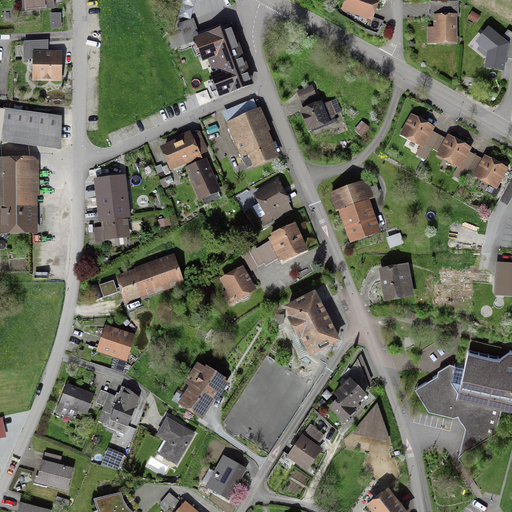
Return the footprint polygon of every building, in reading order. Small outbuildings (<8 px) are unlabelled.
[(36,6),(36,10),(53,8),(52,0),(21,0),(22,7),(36,6)] [(376,0),(346,0),(344,8),(370,18),(376,0)] [(444,2),(444,17),(435,17),(435,42),(454,42),(454,17),(458,17),(457,2),(444,2)] [(483,68),(503,72),(508,43),(487,26),(475,41),(486,50),(483,68)] [(219,93),(220,95),(249,83),(233,40),(230,42),(225,30),(199,40),(196,41),(201,53),(203,52),(215,82),(219,93)] [(59,55),(46,55),(34,54),(34,55),(34,79),(59,80),(59,55)] [(246,169),(273,158),(250,104),(229,114),(233,123),(227,125),(246,169)] [(319,104),(304,111),(302,112),(309,130),(327,122),(325,118),(332,115),(327,104),(320,107),(319,104)] [(0,141),(58,150),(58,118),(4,111),(0,110),(0,141)] [(413,119),(411,118),(402,135),(421,146),(422,144),(431,129),(420,123),(413,119)] [(206,152),(198,134),(163,149),(171,167),(185,161),(188,167),(200,162),(197,156),(206,152)] [(448,138),(440,154),(439,156),(458,166),(459,165),(467,149),(457,143),(451,140),(448,138)] [(485,159),(476,174),(475,176),(495,187),(504,170),(494,164),(488,161),(485,159)] [(0,208),(1,209),(2,230),(30,229),(29,160),(0,160),(0,208)] [(204,160),(200,162),(188,167),(186,168),(199,197),(216,189),(204,160)] [(367,182),(337,193),(354,240),(373,233),(368,219),(371,218),(370,215),(367,216),(362,202),(373,199),(372,196),(378,194),(375,187),(369,189),(367,182)] [(280,190),(276,183),(256,194),(261,202),(252,207),(262,225),(273,219),(269,212),(285,203),(287,202),(280,190)] [(123,200),(122,194),(97,197),(99,212),(100,212),(101,221),(105,221),(124,218),(129,218),(128,206),(123,207),(122,200),(123,200)] [(125,236),(124,218),(105,221),(106,228),(93,229),(94,234),(95,244),(105,243),(104,239),(125,236)] [(284,259),(303,250),(293,227),(273,236),(274,237),(269,239),(272,246),(279,261),(284,259)] [(389,247),(404,244),(401,233),(386,237),(389,247)] [(248,251),(249,252),(251,255),(256,252),(258,254),(270,247),(267,243),(256,250),(254,247),(248,251)] [(257,267),(251,255),(249,252),(242,256),(244,261),(251,271),(257,267)] [(173,261),(119,280),(125,298),(180,279),(173,261)] [(488,261),(487,272),(495,273),(496,262),(488,261)] [(383,280),(386,298),(404,295),(402,282),(408,281),(406,267),(381,271),(383,280)] [(222,281),(228,291),(233,301),(239,297),(240,300),(243,300),(247,298),(248,295),(247,293),(253,290),(246,277),(244,275),(241,269),(222,281)] [(488,283),(489,275),(463,272),(462,280),(488,283)] [(103,296),(118,292),(114,279),(99,284),(103,296)] [(336,340),(313,295),(287,308),(289,311),(292,318),(290,319),(299,337),(301,336),(310,354),(336,340)] [(125,359),(132,338),(105,329),(102,338),(99,348),(98,350),(125,359)] [(467,350),(463,368),(455,399),(499,409),(511,412),(511,351),(509,351),(507,359),(467,350)] [(493,436),(499,409),(455,399),(463,368),(448,364),(443,367),(437,371),(436,375),(414,388),(428,410),(457,417),(464,430),(457,458),(493,436)] [(198,366),(187,382),(194,387),(211,398),(221,382),(198,366)] [(339,400),(331,408),(343,420),(352,410),(350,409),(364,395),(349,380),(348,381),(351,383),(345,389),(342,387),(335,395),(339,400)] [(58,403),(86,414),(93,396),(84,392),(65,385),(58,403)] [(200,415),(211,398),(194,387),(183,404),(200,415)] [(115,397),(107,394),(103,406),(101,411),(111,415),(110,419),(127,426),(134,408),(138,398),(127,391),(122,389),(117,401),(114,400),(115,397)] [(96,403),(103,406),(107,394),(100,391),(98,397),(96,403)] [(385,436),(375,408),(356,431),(385,436)] [(193,434),(166,419),(157,436),(167,442),(171,444),(163,457),(175,464),(193,434)] [(315,444),(322,436),(312,428),(305,437),(315,444)] [(298,462),(305,466),(316,451),(312,448),(302,441),(291,456),(292,457),(290,460),(297,464),(298,462)] [(120,469),(125,456),(107,449),(100,467),(117,471),(120,469)] [(209,470),(200,484),(227,500),(240,479),(238,478),(243,468),(238,465),(223,457),(218,466),(219,466),(216,473),(209,470)] [(66,490),(71,469),(42,462),(39,474),(36,483),(66,490)] [(402,511),(387,492),(369,506),(373,511),(402,511)] [(119,496),(119,495),(95,501),(96,506),(98,511),(128,511),(124,507),(121,501),(119,496)]
